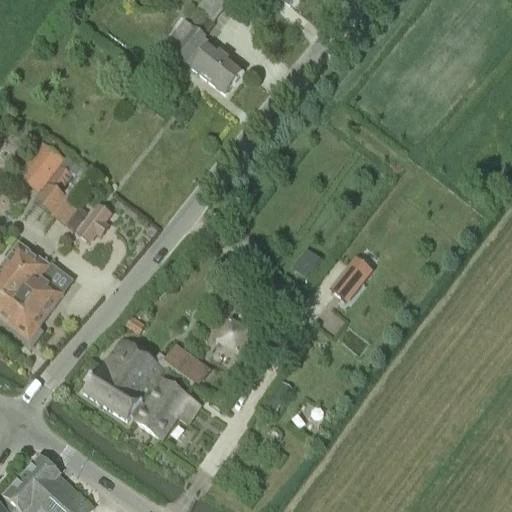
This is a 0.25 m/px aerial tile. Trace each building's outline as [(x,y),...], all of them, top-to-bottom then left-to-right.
[(205,0),(197,11),(216,25),(233,1),(231,0),(205,0)] [(277,0),(289,10),(296,0),(277,0)] [(164,50),(174,58),(225,98),(244,75),(204,43),(206,41),(195,32),(194,33),(184,25),(164,50)] [(38,196),(62,164),(42,150),(19,181),(38,196)] [(48,188),(34,207),(54,221),(68,202),(48,188)] [(111,217),(100,209),(85,229),(101,240),(108,231),(104,227),(111,217)] [(50,271),(50,270),(19,248),(0,273),(0,322),(14,333),(25,317),(14,309),(24,295),(23,294),(26,289),(28,290),(44,267),(50,271)] [(297,276),(310,286),(324,267),(311,257),(297,276)] [(356,263),(331,294),(344,304),(368,273),(356,263)] [(14,333),(29,344),(64,297),(47,285),(57,272),(52,268),(50,270),(50,271),(44,267),(28,290),(26,289),(23,294),(24,295),(14,309),(25,317),(14,333)] [(316,290),(309,306),(321,310),(327,294),(316,290)] [(229,315),(210,336),(238,360),(256,339),(229,315)] [(123,344),(103,372),(117,382),(114,385),(138,401),(142,404),(157,382),(164,373),(159,370),(156,367),(123,344)] [(165,371),(192,390),(196,385),(199,388),(209,374),(176,351),(167,364),(160,359),(157,364),(156,363),(155,364),(157,366),(156,367),(159,370),(164,373),(165,371)] [(117,382),(103,372),(101,374),(100,373),(85,396),(128,424),(132,418),(139,422),(136,426),(161,443),(188,402),(163,386),(159,384),(157,382),(142,404),(138,401),(114,385),(117,382)] [(0,511),(90,511),(64,488),(59,483),(55,479),(50,475),(38,463),(1,502),(4,505),(0,508),(0,511)]
